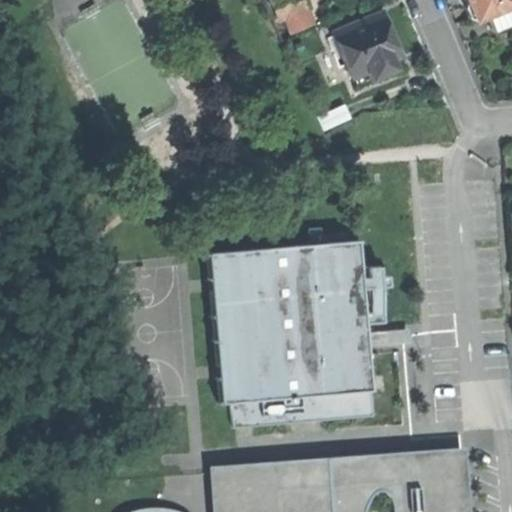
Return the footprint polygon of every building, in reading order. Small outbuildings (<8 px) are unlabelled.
[(275,0),(271,2),(278,20),(305,10),(301,0),(275,0)] [(475,18),(476,20),(487,16),(511,5),(511,0),(469,0),(468,1),(470,5),(475,18)] [(469,20),(475,18),(470,5),(464,8),(467,15),(469,20)] [(511,23),(511,5),(487,16),(493,31),(511,23)] [(68,45),(137,41),(135,9),(66,13),(68,45)] [(333,35),(351,79),(353,78),(367,72),(370,81),(396,70),(392,62),(401,58),(392,38),(382,14),(333,35)] [(357,86),(370,81),(367,72),(353,78),(357,86)] [(359,242),(206,255),(219,402),(231,401),(371,389),(359,242)] [(368,332),(369,347),(409,344),(407,329),(368,332)] [(373,412),(371,389),(231,401),(233,424),(311,417),(373,412)] [(214,470),(217,511),(468,511),(464,452),(214,470)]
